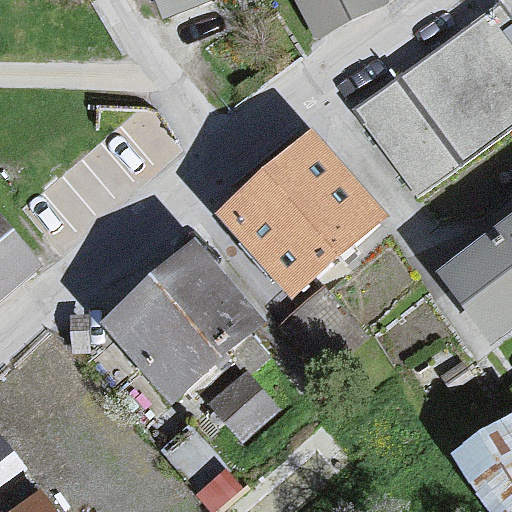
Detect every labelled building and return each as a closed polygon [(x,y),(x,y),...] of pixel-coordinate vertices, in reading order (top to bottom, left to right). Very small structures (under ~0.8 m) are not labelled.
[(150,0),(160,26),(233,0),(150,0)] [(381,0),(288,0),(311,47),(387,11),(381,0)] [(511,40),(496,19),(357,120),(419,204),(511,136),(511,40)] [(311,150),(218,229),(289,312),(382,233),(311,150)] [(0,311),(45,277),(0,218),(0,311)] [(511,226),(436,281),(487,352),(511,333),(511,226)] [(194,254),(103,332),(174,415),(266,337),(194,254)] [(251,378),(216,410),(244,440),(279,408),(251,378)] [(511,511),(511,423),(450,465),(481,511),(511,511)] [(5,438),(0,442),(0,504),(36,476),(5,438)]
